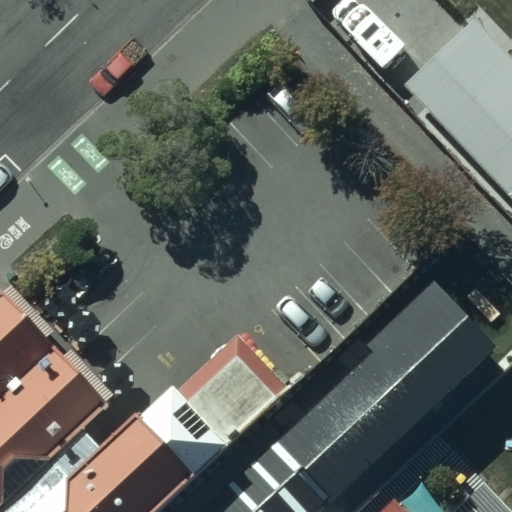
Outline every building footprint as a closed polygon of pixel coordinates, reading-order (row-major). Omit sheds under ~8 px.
[(511,76),(461,22),(390,88),(511,219),(511,76)] [(0,384),(52,336),(0,279),(0,384)] [(307,511),(489,342),(429,279),(362,341),(370,349),(195,511),(307,511)] [(129,404),(8,511),(132,511),(285,374),(237,320),(136,411),(129,404)] [(52,336),(0,384),(0,491),(106,393),(52,336)] [(401,511),(392,502),(380,511),(401,511)]
